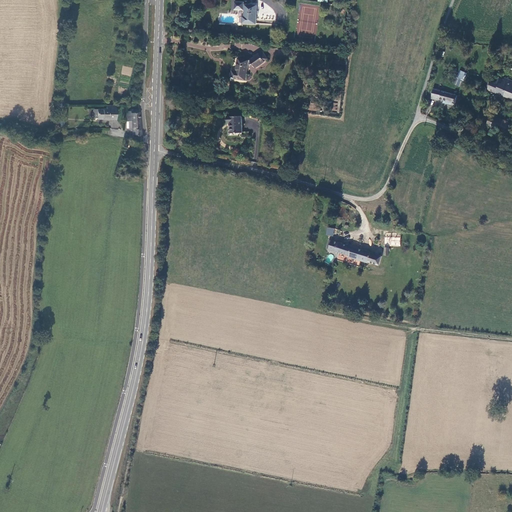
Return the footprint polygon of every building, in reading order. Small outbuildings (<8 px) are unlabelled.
[(257,6),(245,5),(244,17),(242,17),(242,23),(256,24),(257,6)] [(248,60),(247,64),(250,64),(252,63),(255,68),(264,62),(267,60),(263,52),(259,54),(254,57),(255,57),(250,60),(248,60)] [(231,77),(244,79),(247,64),(248,60),(238,58),(235,70),(232,70),(231,77)] [(460,87),(466,72),(459,70),(454,84),(460,87)] [(498,82),(489,79),(487,83),(491,85),(489,89),(511,98),(511,80),(505,78),(504,80),(499,78),(498,82)] [(479,89),(480,86),(470,80),(468,82),(479,89)] [(458,95),(434,89),(432,97),(444,100),(443,102),(455,105),(456,101),(458,95)] [(104,110),(101,110),(101,120),(113,120),(114,106),(106,106),(106,110),(104,110)] [(124,123),(124,131),(131,131),(131,136),(139,136),(138,121),(138,109),(129,110),(129,114),(126,114),(124,123)] [(509,134),(511,126),(511,122),(492,115),(488,126),(509,134)] [(230,134),(242,133),(241,116),(226,117),(226,123),(229,123),(230,134)] [(380,266),(382,257),(330,241),(328,250),(330,251),(347,256),(347,257),(366,263),(367,262),(380,266)]
